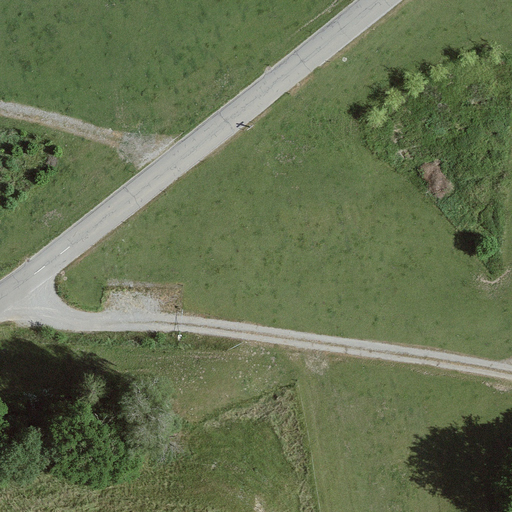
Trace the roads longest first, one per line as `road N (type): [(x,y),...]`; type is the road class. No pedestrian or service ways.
road 1 (tertiary): [(0,299),(380,0)]
road 2 (track): [(172,166),(137,143),(0,111)]
